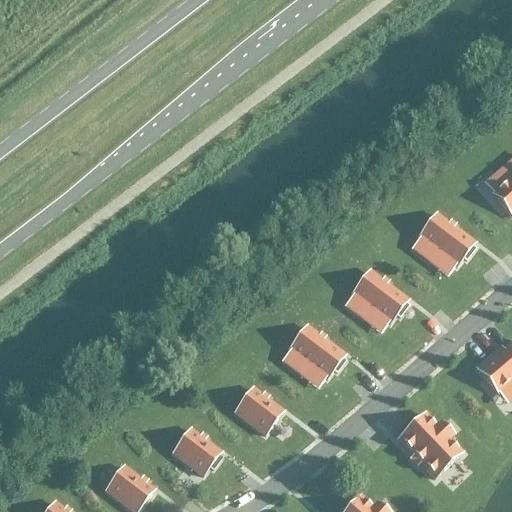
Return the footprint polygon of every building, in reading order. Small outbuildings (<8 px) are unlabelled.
[(504,185),(493,195),(491,196),(511,219),(511,162),(496,176),(504,185)] [(428,264),(435,255),(454,269),(456,270),(463,261),(465,263),(474,251),(471,249),(474,246),(452,230),(447,226),(436,217),(418,241),(419,242),(412,252),(428,264)] [(361,321),(368,312),(387,326),(389,327),(396,318),(399,320),(407,309),(405,306),(407,303),(386,287),(380,283),(369,275),(351,299),(352,300),(345,309),(361,321)] [(298,376),(305,367),(325,381),(326,382),(333,373),(336,375),(345,364),(342,362),(344,359),(323,342),(318,338),(306,330),(288,354),(289,355),(282,364),(298,376)] [(499,396),(510,386),(511,388),(511,344),(497,358),(495,355),(476,371),(497,397),(499,396)] [(234,416),(264,439),(282,415),(252,392),(234,416)] [(424,417),(397,443),(434,482),(461,456),(449,442),(452,439),(440,427),(437,430),(424,417)] [(172,456),(202,479),(209,470),(212,472),(221,461),(218,459),(220,456),(190,433),(172,456)] [(138,511),(153,493),(123,470),(105,494),(128,511),(138,511)] [(360,499),(348,511),(381,511),(376,508),(373,511),(360,499)]
